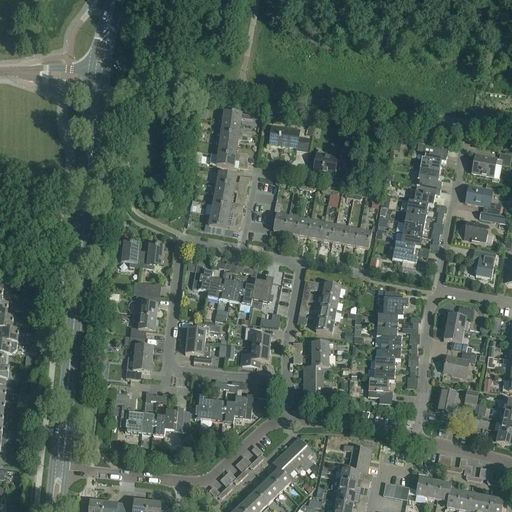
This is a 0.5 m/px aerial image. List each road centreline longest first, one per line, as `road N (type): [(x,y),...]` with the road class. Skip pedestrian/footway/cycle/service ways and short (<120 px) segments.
road 1 (unclassified): [(511,132),(187,90),(163,79),(135,28),(109,15)]
road 2 (residential): [(282,377),(177,371),(166,360),(181,236),(241,251)]
road 3 (tertiary): [(66,397),(90,158)]
road 4 (residential): [(241,251),(300,266),(282,377)]
road 5 (residential): [(416,442),(436,294)]
road 6 (residential): [(436,294),(462,157)]
road 7 (residential): [(180,481),(206,482),(288,417)]
road 8 (residential): [(288,417),(416,442)]
